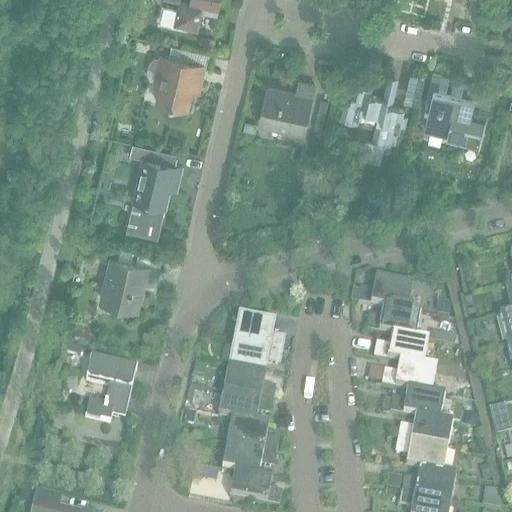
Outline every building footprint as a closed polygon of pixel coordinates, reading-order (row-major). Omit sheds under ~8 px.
[(169,0),(172,1),(172,0),(189,0),(189,3),(178,1),(177,8),(163,5),(159,23),(197,32),(201,12),(217,16),(220,0),(169,0)] [(154,83),(161,85),(157,101),(188,109),(194,82),(201,84),(205,67),(161,56),(160,58),(156,57),(151,60),(149,65),(148,70),(148,75),(150,80),(155,81),(154,83)] [(419,98),(425,75),(414,73),(408,96),(419,98)] [(432,104),(425,131),(451,138),(451,140),(479,147),(487,119),(472,115),(476,102),(490,105),(494,88),(457,79),(453,93),(449,92),(452,78),(435,73),(427,103),(432,104)] [(303,133),(314,87),(299,83),(296,95),(268,89),(260,123),(303,133)] [(344,103),(340,121),(358,126),(360,119),(377,123),(373,140),(366,138),(362,157),(381,161),(385,144),(391,145),(395,128),(401,129),(405,111),(388,107),(389,101),(371,97),(372,91),(354,87),(350,104),(344,103)] [(144,158),(134,199),(143,201),(136,232),(157,237),(164,206),(171,180),(178,182),(182,168),(144,158)] [(156,284),(159,269),(113,258),(103,301),(137,309),(144,281),(156,284)] [(356,303),(365,305),(382,308),(382,307),(407,312),(412,287),(374,280),(372,291),(359,289),(356,303)] [(368,315),(365,331),(390,336),(415,341),(415,340),(420,314),(407,312),(382,307),(382,308),(383,308),(381,318),(368,315)] [(511,313),(499,316),(499,317),(506,344),(511,342),(511,313)] [(237,316),(232,342),(281,352),(284,337),(272,335),(274,323),(237,316)] [(456,333),(431,329),(429,338),(454,343),(456,333)] [(415,341),(390,336),(388,345),(377,343),(374,358),(399,363),(423,368),(423,367),(428,342),(415,340),(415,341)] [(232,342),(227,367),(263,374),(266,362),(279,365),(281,352),(232,342)] [(124,420),(135,371),(90,361),(86,381),(108,386),(105,402),(89,398),(85,418),(110,423),(111,417),(124,420)] [(384,371),(381,386),(407,390),(407,391),(431,395),(436,370),(423,367),(423,368),(399,363),(397,373),(384,371)] [(227,367),(222,392),(271,401),(274,387),(261,384),(263,374),(227,367)] [(431,395),(407,391),(405,401),(392,398),(389,413),(415,418),(439,422),(444,397),(431,395)] [(253,424),(253,423),(255,413),(269,416),(271,401),(222,392),(217,417),(230,419),(230,420),(231,419),(253,424)] [(400,425),(397,439),(448,449),(452,424),(439,422),(415,418),(413,428),(400,425)] [(230,419),(225,444),(274,453),(277,440),(265,437),(267,425),(263,425),(253,423),(253,424),(231,419),(230,420),(230,419)] [(448,449),(397,439),(394,454),(408,457),(406,468),(418,470),(418,469),(443,474),(448,449)] [(274,453),(225,444),(220,470),(233,472),(257,476),(257,475),(258,465),(271,468),(274,453)] [(489,463),(480,465),(483,476),(491,474),(489,463)] [(404,479),(401,492),(451,501),(456,476),(443,474),(418,469),(418,470),(416,481),(404,479)] [(233,472),(228,497),(278,507),(280,492),(267,490),(270,478),(257,475),(257,476),(233,472)] [(401,474),(388,472),(386,485),(399,487),(401,474)] [(495,487),(485,485),(482,503),(500,506),(495,487)] [(74,511),(58,508),(60,497),(37,492),(32,511),(74,511)] [(448,511),(451,501),(401,492),(398,507),(411,509),(410,511),(448,511)]
